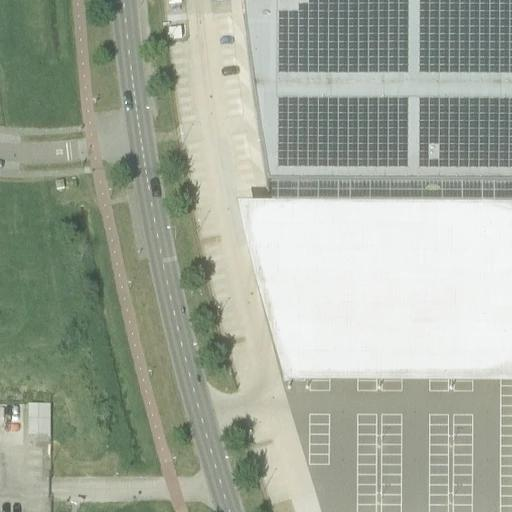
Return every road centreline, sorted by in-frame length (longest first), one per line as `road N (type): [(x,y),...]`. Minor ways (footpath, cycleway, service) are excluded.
road 1 (tertiary): [(138,142),(170,299),(229,511)]
road 2 (tertiary): [(123,0),(138,142)]
road 3 (residential): [(0,149),(138,142)]
